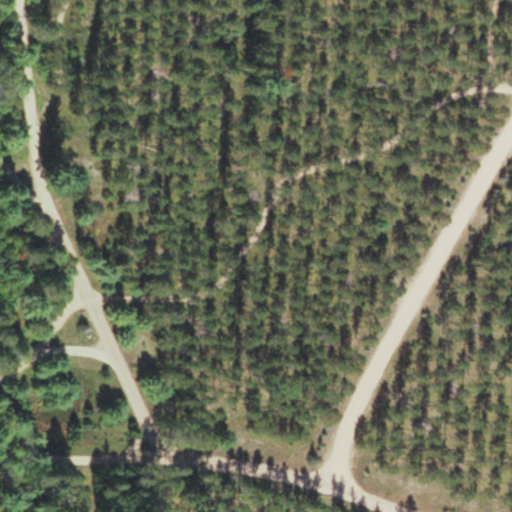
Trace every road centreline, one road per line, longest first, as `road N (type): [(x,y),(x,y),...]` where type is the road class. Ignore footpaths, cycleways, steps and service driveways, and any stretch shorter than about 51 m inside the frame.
road 1 (residential): [(157,444),(62,231),(22,0)]
road 2 (residential): [(326,488),(511,106)]
road 3 (residential): [(391,511),(157,444)]
road 4 (track): [(0,376),(88,293)]
